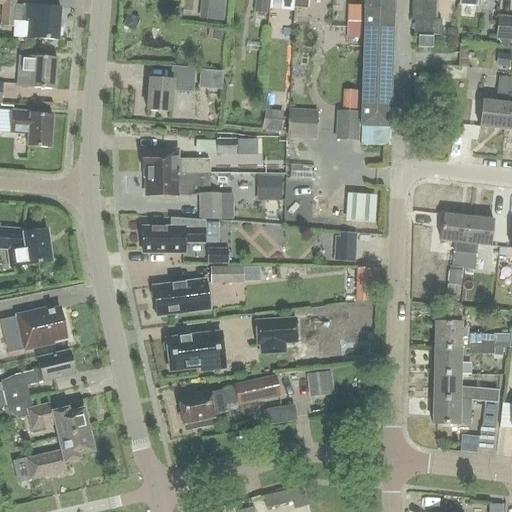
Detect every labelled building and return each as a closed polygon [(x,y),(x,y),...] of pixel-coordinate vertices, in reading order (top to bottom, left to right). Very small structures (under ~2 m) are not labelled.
[(26,6),(15,5),(15,0),(0,0),(0,3),(3,4),(1,25),(13,26),(14,22),(28,23),(27,38),(58,40),(58,37),(62,36),(63,29),(59,27),(60,8),(26,6)] [(200,0),(198,19),(223,22),(225,0),(200,0)] [(268,0),(256,0),(256,13),(267,13),(268,0)] [(270,0),(270,8),(294,9),(294,0),(270,0)] [(294,0),(294,9),(304,9),(304,0),(294,0)] [(363,0),(363,11),(364,11),(359,128),(361,128),(388,129),(393,0),(363,0)] [(435,20),(435,0),(411,0),(411,20),(414,20),(413,34),(441,35),(441,20),(435,20)] [(139,20),(128,15),(122,26),(133,32),(139,20)] [(511,41),(511,17),(497,16),(495,40),(511,41)] [(346,22),(345,38),(360,39),(361,23),(346,22)] [(432,48),(432,37),(418,37),(417,47),(432,48)] [(511,54),(498,53),(497,65),(510,66),(511,54)] [(57,59),(32,57),(32,58),(20,57),(17,87),(30,88),(30,89),(54,90),(57,59)] [(193,92),(195,69),(172,67),(171,81),(150,79),(147,111),(171,113),(173,91),(193,92)] [(223,72),(199,71),(198,89),(221,91),(223,72)] [(504,130),(510,78),(498,77),(495,103),(481,102),(478,128),(504,130)] [(284,110),(263,109),(262,131),(282,132),(284,110)] [(318,110),(290,109),(288,137),(317,138),(318,110)] [(50,148),(53,116),(31,114),(31,113),(12,111),(10,133),(28,135),(28,146),(50,148)] [(334,141),(358,141),(358,112),(335,112),(334,141)] [(361,128),(360,146),(387,147),(388,129),(361,128)] [(236,154),(236,140),(216,140),(216,154),(236,154)] [(147,173),(200,174),(210,174),(210,161),(177,161),(177,151),(142,151),(142,169),(147,169),(147,173)] [(210,174),(200,174),(147,173),(147,196),(164,196),(166,199),(172,199),(175,196),(190,196),(193,192),(193,187),(210,187),(210,174)] [(282,177),(257,177),(256,201),(281,201),(282,177)] [(370,209),(383,210),(384,192),(355,191),(354,219),(370,220),(370,209)] [(220,220),(220,196),(200,195),(200,220),(220,220)] [(465,244),(468,218),(443,215),(440,241),(454,243),(451,267),(462,269),(464,255),(463,255),(465,244)] [(468,218),(465,244),(463,255),(464,255),(462,269),(473,270),(476,246),(490,247),(493,221),(468,218)] [(142,229),(142,237),(143,254),(173,253),(173,252),(184,252),(184,243),(204,243),(204,221),(171,219),(171,228),(142,229)] [(9,268),(27,265),(51,262),(47,231),(25,234),(24,231),(0,229),(0,249),(6,250),(9,268)] [(334,262),(354,263),(355,234),(339,233),(338,238),(335,238),(334,262)] [(208,263),(228,262),(227,248),(207,248),(208,263)] [(383,300),(383,266),(362,266),(362,300),(383,300)] [(209,284),(242,284),(242,267),(209,268),(209,284)] [(207,309),(204,282),(195,283),(184,285),(184,283),(153,287),(153,290),(151,291),(152,298),(155,299),(157,318),(165,318),(164,316),(188,313),(188,311),(198,310),(207,309)] [(357,326),(377,326),(377,307),(357,306),(357,326)] [(53,341),(66,338),(60,309),(46,312),(45,309),(16,316),(16,317),(0,320),(0,321),(7,353),(24,349),(24,351),(53,344),(53,341)] [(257,345),(298,343),(296,317),(255,319),(257,345)] [(434,350),(461,350),(469,350),(469,355),(494,355),(494,344),(493,344),(493,334),(467,334),(467,337),(461,337),(461,324),(435,324),(434,350)] [(226,333),(166,340),(166,342),(164,344),(165,351),(167,353),(170,371),(185,369),(186,373),(203,371),(204,375),(230,372),(226,333)] [(460,365),(461,350),(434,350),(434,375),(460,375),(470,375),(470,365),(460,365)] [(0,407),(7,406),(30,400),(27,386),(75,375),(70,351),(37,359),(40,369),(13,376),(1,382),(4,391),(0,392),(0,407)] [(314,396),(339,393),(336,369),(311,373),(314,396)] [(460,389),(460,375),(434,375),(433,399),(471,401),(484,402),(497,402),(498,391),(476,389),(460,389)] [(473,375),(473,385),(505,386),(505,376),(473,375)] [(209,391),(178,398),(181,412),(179,415),(180,421),(183,422),(183,424),(185,423),(187,430),(210,425),(209,418),(215,417),(214,415),(224,413),(223,406),(236,403),(237,406),(277,398),(273,377),(232,386),(233,389),(210,394),(209,391)] [(470,428),(471,401),(433,399),(432,425),(458,426),(457,427),(470,428)] [(59,438),(89,431),(84,410),(69,413),(69,409),(52,413),(51,405),(32,409),(30,400),(7,406),(11,421),(29,416),(33,430),(56,425),(59,438)] [(495,416),(497,402),(484,402),(481,428),(494,429),(495,416)] [(301,405),(269,406),(270,424),(302,422),(301,405)] [(89,431),(59,438),(62,452),(27,460),(31,480),(67,472),(65,463),(80,460),(79,455),(94,451),(89,431)] [(302,487),(264,496),(267,508),(293,502),(294,509),(307,506),(302,487)]
